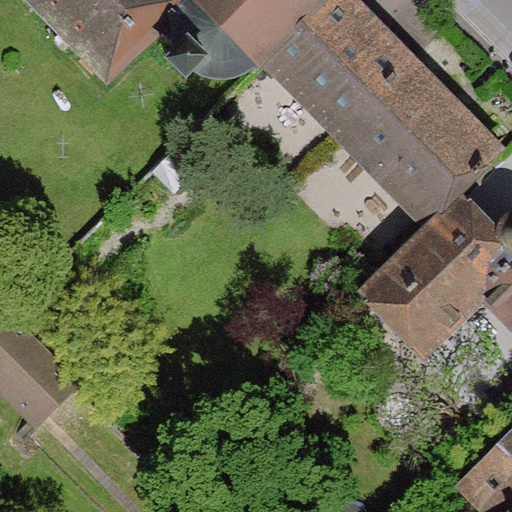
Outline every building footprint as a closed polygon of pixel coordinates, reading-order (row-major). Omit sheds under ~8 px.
[(172,14),(186,0),(33,0),(107,78),(110,76),(172,14)] [(186,0),(172,14),(170,23),(171,33),(175,43),(178,50),(170,60),(176,67),(187,78),(197,68),(203,72),(212,72),(222,71),(230,67),(236,63),(242,59),(256,73),(267,61),(329,0),(186,0)] [(340,135),(415,62),(352,0),(329,0),(267,61),(340,135)] [(415,62),(340,135),(432,229),(463,200),(507,156),(415,62)] [(173,153),(191,172),(207,155),(190,137),(173,153)] [(191,172),(173,153),(155,172),(172,190),(191,172)] [(376,283),(441,349),(492,300),(511,320),(511,220),(507,226),(504,234),(503,240),(463,200),(432,229),(376,283)] [(441,349),(376,283),(365,295),(430,360),(441,349)] [(76,383),(12,314),(1,325),(0,325),(0,385),(32,420),(76,383)] [(511,511),(511,434),(462,484),(466,490),(488,511),(511,511)]
